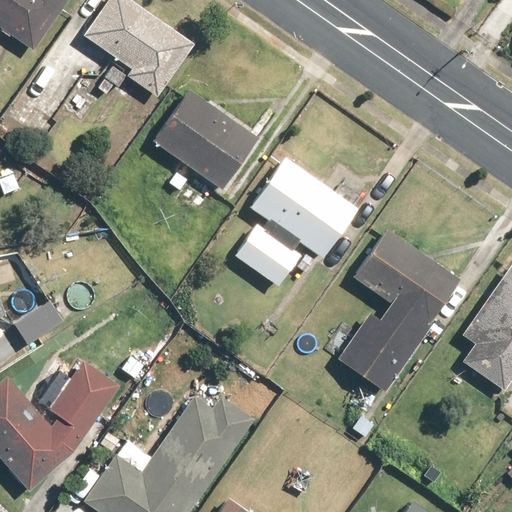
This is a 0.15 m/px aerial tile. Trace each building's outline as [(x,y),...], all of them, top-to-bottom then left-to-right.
[(0,0),(0,25),(34,48),(65,0),(0,0)] [(194,45),(125,0),(109,0),(84,34),(116,57),(102,76),(119,88),(126,77),(155,99),(194,45)] [(59,107),(29,85),(7,115),(37,137),(59,107)] [(258,140),(189,91),(151,145),(176,163),(163,181),(176,191),(190,171),(221,192),(258,140)] [(233,256),(280,288),(301,256),(296,252),(302,243),(323,257),(355,209),(283,155),(249,205),(267,217),(259,228),(255,224),(233,256)] [(461,286),(386,232),(355,276),(391,302),(377,321),(369,316),(339,358),(385,391),(461,286)] [(511,266),(508,264),(461,335),(474,343),(462,361),(505,390),(511,380),(511,266)] [(225,293),(195,292),(194,316),(224,317),(225,293)] [(50,300),(13,324),(26,345),(64,321),(50,300)] [(88,364),(41,420),(7,380),(0,385),(0,454),(24,484),(66,450),(63,447),(115,386),(88,364)] [(87,498),(107,511),(183,511),(249,420),(203,387),(140,475),(115,457),(87,498)] [(241,511),(227,501),(218,511),(241,511)]
